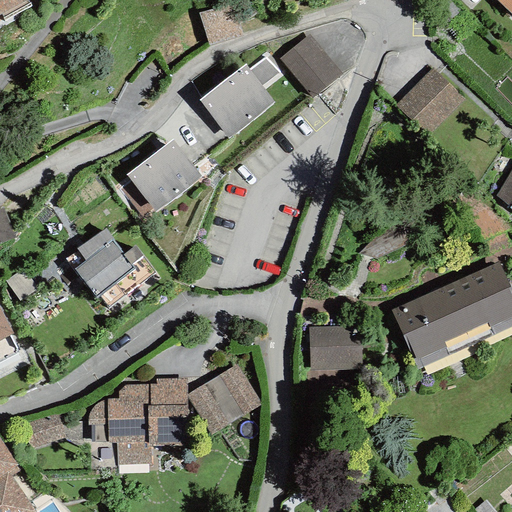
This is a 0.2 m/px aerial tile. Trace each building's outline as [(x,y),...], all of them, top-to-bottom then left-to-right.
[(0,0),(0,13),(24,0),(0,0)] [(511,0),(496,0),(511,14),(511,0)] [(232,3),(198,13),(208,46),(242,36),(232,3)] [(309,34),(279,57),(311,96),(340,73),(309,34)] [(245,65),(198,100),(228,138),(273,102),(245,65)] [(432,68),(394,105),(426,137),(464,101),(432,68)] [(155,211),(201,176),(172,139),(125,175),(131,181),(120,189),(141,216),(152,208),(155,211)] [(511,168),(496,196),(511,209),(511,168)] [(2,208),(0,208),(0,243),(15,237),(2,208)] [(108,309),(155,272),(135,245),(123,254),(112,241),(114,240),(106,228),(76,249),(78,251),(65,258),(96,299),(99,296),(108,309)] [(391,310),(417,369),(511,327),(511,291),(499,262),(391,310)] [(19,301),(38,287),(23,267),(4,281),(19,301)] [(0,360),(18,351),(9,335),(12,333),(0,309),(0,360)] [(360,326),(309,327),(310,370),(361,368),(360,326)] [(211,435),(261,405),(236,364),(188,394),(188,400),(211,435)] [(117,464),(151,463),(150,447),(189,446),(187,379),(155,379),(156,384),(124,385),(118,391),(118,398),(107,399),(101,401),(95,405),(90,411),(87,419),(87,426),(91,426),(91,442),(109,443),(116,443),(117,464)] [(57,414),(24,424),(31,448),(65,438),(57,414)] [(0,511),(33,511),(36,510),(11,476),(21,469),(0,438),(0,511)]
